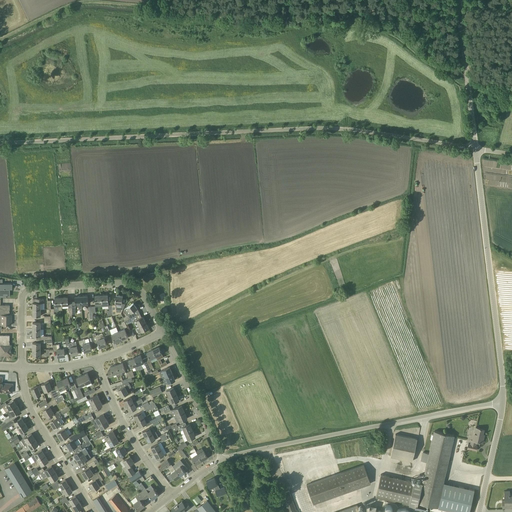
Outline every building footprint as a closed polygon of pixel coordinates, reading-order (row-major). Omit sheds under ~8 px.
[(11,284),(0,283),(0,296),(6,296),(9,296),(9,288),(11,288),(11,284)] [(0,314),(9,315),(9,305),(0,305),(0,299),(0,298),(0,314)] [(33,309),(41,309),(41,303),(43,303),(43,299),(36,299),(36,303),(33,303),(33,309)] [(124,320),(133,317),(137,315),(134,310),(137,308),(134,303),(134,302),(127,307),(124,310),(128,316),(123,318),(124,320)] [(112,305),(113,315),(121,313),(123,309),(116,309),(116,304),(112,305)] [(1,325),(7,325),(8,325),(11,325),(11,315),(9,315),(0,314),(0,329),(1,330),(1,325)] [(139,326),(139,325),(146,322),(143,316),(133,321),(136,327),(139,326)] [(146,322),(139,325),(139,326),(136,327),(139,333),(142,331),(142,332),(149,328),(146,322)] [(124,328),(118,331),(121,340),(128,337),(124,328)] [(118,331),(111,334),(115,342),(121,340),(118,331)] [(104,338),(103,333),(96,335),(95,333),(92,334),(95,344),(95,342),(98,341),(100,347),(107,345),(105,340),(104,338)] [(0,344),(0,345),(9,345),(9,335),(0,335),(0,344)] [(77,346),(76,341),(69,343),(69,338),(65,339),(66,343),(67,348),(67,349),(70,349),(72,355),(78,353),(77,346)] [(90,342),(85,343),(84,339),(79,341),(79,342),(80,344),(80,347),(83,346),(85,352),(92,350),(90,342)] [(63,343),(64,348),(60,349),(59,344),(53,345),(54,351),(57,350),(58,357),(65,356),(64,349),(67,348),(66,343),(63,343)] [(11,345),(9,345),(0,345),(0,350),(0,355),(11,355),(11,345)] [(158,346),(153,349),(156,357),(158,360),(159,359),(164,357),(158,346)] [(156,357),(153,349),(147,352),(149,356),(145,358),(151,369),(153,368),(151,362),(152,362),(151,359),(156,357)] [(145,358),(142,359),(141,355),(134,357),(139,369),(139,370),(143,368),(141,364),(144,363),(144,365),(145,364),(149,373),(152,372),(151,369),(145,358)] [(139,369),(134,357),(128,360),(132,368),(135,366),(136,370),(139,369)] [(123,362),(116,364),(120,375),(123,374),(122,371),(125,370),(123,362)] [(120,375),(116,364),(110,367),(111,370),(108,371),(110,377),(113,376),(114,377),(120,375)] [(162,378),(172,373),(170,367),(162,370),(159,371),(162,378)] [(82,375),(86,384),(91,382),(87,373),(82,375)] [(172,373),(162,378),(165,384),(175,380),(172,373)] [(82,375),(77,377),(80,386),(86,384),(82,375)] [(2,377),(0,376),(0,392),(12,393),(12,384),(2,383),(2,377)] [(74,389),(74,390),(77,397),(78,399),(81,398),(76,388),(74,383),(71,384),(67,377),(62,379),(66,388),(71,386),(72,390),(74,389)] [(57,381),(58,384),(61,390),(60,391),(59,389),(56,390),(59,396),(63,400),(64,399),(62,393),(67,391),(66,388),(62,379),(57,381)] [(56,390),(56,388),(52,390),(49,381),(42,384),(45,391),(50,389),(54,399),(59,396),(56,390)] [(131,387),(129,382),(128,381),(123,383),(123,384),(117,386),(116,386),(118,390),(121,396),(128,392),(127,389),(131,387)] [(40,390),(42,389),(40,385),(31,389),(35,397),(41,394),(40,390)] [(169,397),(176,394),(174,387),(166,390),(169,397)] [(176,394),(169,397),(167,398),(170,404),(179,400),(176,394)] [(100,400),(97,395),(89,399),(91,404),(100,400)] [(54,399),(48,403),(47,403),(49,406),(43,410),(47,417),(54,413),(51,407),(58,403),(63,400),(59,396),(54,399)] [(130,397),(124,400),(127,406),(133,402),(130,397)] [(139,403),(143,401),(141,398),(133,402),(127,406),(130,412),(136,408),(140,406),(139,403)] [(47,403),(48,403),(46,399),(39,403),(41,407),(47,403)] [(7,404),(3,407),(6,412),(7,412),(10,410),(17,405),(14,400),(7,404)] [(100,400),(91,404),(94,409),(102,405),(100,400)] [(144,407),(147,411),(157,406),(154,401),(149,404),(144,407)] [(17,405),(10,410),(13,415),(21,411),(17,405)] [(177,415),(185,412),(182,405),(171,410),(174,416),(177,415)] [(71,409),(68,406),(61,410),(63,414),(71,409)] [(137,421),(144,417),(141,411),(134,415),(137,421)] [(187,418),(185,412),(177,415),(174,416),(177,423),(180,421),(187,418)] [(61,418),(62,417),(59,413),(53,416),(55,418),(50,421),(54,428),(64,422),(61,418)] [(79,423),(83,421),(92,415),(91,413),(86,416),(85,414),(77,419),(78,421),(79,423)] [(162,418),(160,413),(155,416),(156,417),(151,420),(153,423),(162,418)] [(106,419),(103,414),(95,418),(98,423),(98,424),(106,419)] [(9,418),(9,417),(4,420),(5,421),(0,424),(1,426),(2,426),(11,420),(9,418)] [(11,420),(13,423),(13,424),(16,428),(18,427),(25,423),(21,417),(18,419),(16,417),(11,420)] [(144,417),(137,421),(140,427),(147,423),(144,417)] [(73,419),(64,425),(67,430),(76,424),(75,423),(73,419)] [(98,424),(98,423),(94,425),(96,428),(97,427),(97,428),(100,426),(101,429),(109,424),(106,419),(98,424)] [(11,420),(2,426),(2,427),(4,430),(9,427),(8,426),(13,423),(11,420)] [(177,426),(168,430),(170,433),(179,428),(182,435),(193,430),(190,424),(186,425),(185,422),(177,426)] [(28,428),(25,423),(18,427),(16,428),(15,429),(19,434),(21,432),(21,433),(28,428)] [(152,433),(149,427),(142,431),(145,437),(152,433)] [(484,437),(482,437),(484,429),(476,427),(473,440),(471,440),(470,444),(468,443),(467,448),(476,450),(477,446),(476,445),(476,441),(482,443),(484,437)] [(61,440),(69,435),(66,430),(65,428),(57,433),(61,440)] [(86,434),(83,429),(71,436),(73,439),(67,443),(71,449),(78,445),(81,443),(78,438),(86,434)] [(182,435),(185,441),(188,440),(195,436),(193,430),(182,435)] [(116,436),(113,431),(105,435),(108,440),(116,436)] [(152,433),(145,437),(149,442),(156,439),(155,438),(159,437),(156,431),(152,433)] [(454,435),(434,431),(422,483),(414,482),(409,504),(409,505),(417,507),(418,503),(458,511),(469,511),(474,490),(443,483),(454,435)] [(11,443),(19,438),(17,435),(12,438),(9,432),(6,434),(9,441),(11,443)] [(32,433),(25,438),(21,440),(24,445),(28,443),(35,439),(32,433)] [(417,438),(395,434),(390,456),(412,461),(417,438)] [(116,436),(108,440),(111,445),(119,441),(116,436)] [(20,441),(19,438),(11,443),(13,447),(16,445),(15,443),(20,441)] [(38,444),(35,439),(28,443),(31,449),(38,444)] [(86,442),(80,445),(82,449),(83,448),(82,448),(87,445),(88,446),(92,443),(89,440),(86,442)] [(187,445),(185,442),(177,447),(178,450),(181,449),(187,445)] [(161,449),(158,443),(151,447),(154,452),(161,449)] [(127,452),(123,445),(116,449),(119,454),(117,455),(117,456),(114,458),(110,461),(112,464),(123,457),(121,455),(127,452)] [(88,452),(85,447),(82,449),(74,454),(77,459),(88,452)] [(202,448),(196,451),(202,460),(208,457),(202,448)] [(45,455),(42,449),(34,454),(31,456),(35,461),(38,459),(45,455)] [(154,452),(157,458),(164,454),(161,449),(154,452)] [(178,450),(184,458),(187,456),(181,449),(178,450)] [(196,464),(202,460),(196,451),(190,455),(192,457),(196,464)] [(88,452),(77,459),(80,464),(85,461),(87,464),(88,464),(96,459),(94,456),(91,457),(88,452)] [(49,460),(45,455),(38,459),(41,465),(49,460)] [(123,460),(127,466),(123,468),(129,477),(135,472),(130,465),(134,462),(130,456),(123,460)] [(96,459),(88,464),(89,466),(81,471),(86,478),(93,473),(91,469),(99,463),(97,458),(96,459)] [(167,459),(161,464),(164,468),(171,463),(167,459)] [(15,463),(5,469),(20,493),(19,493),(22,497),(32,491),(15,463)] [(364,464),(307,484),(314,504),(371,483),(364,464)] [(52,465),(41,472),(44,478),(48,475),(48,476),(55,471),(52,465)] [(181,465),(175,469),(180,476),(185,472),(181,465)] [(32,470),(32,469),(26,472),(29,476),(34,473),(39,470),(37,467),(32,470)] [(180,476),(175,469),(170,473),(175,480),(180,476)] [(133,482),(136,479),(142,475),(139,470),(135,472),(129,477),(133,482)] [(48,476),(51,481),(59,477),(55,471),(48,476)] [(101,480),(103,479),(99,473),(97,474),(91,477),(93,481),(89,483),(93,490),(100,486),(103,484),(101,480)] [(414,482),(381,474),(376,497),(409,504),(414,482)] [(214,477),(207,481),(210,488),(214,486),(216,490),(215,490),(217,496),(227,493),(225,487),(219,489),(217,484),(218,484),(214,477)] [(61,486),(63,489),(69,485),(65,479),(58,484),(56,481),(51,484),(55,490),(61,486)] [(118,485),(114,479),(106,484),(109,490),(118,485)] [(141,482),(140,484),(136,487),(138,489),(141,493),(145,498),(149,495),(152,499),(159,494),(154,488),(149,492),(141,482)] [(63,489),(66,494),(66,495),(72,491),(69,485),(63,489)] [(297,511),(297,510),(296,510),(291,496),(289,491),(282,493),(284,498),(283,499),(288,511),(297,511)] [(511,494),(510,494),(509,491),(504,491),(505,503),(502,503),(503,508),(511,507),(511,494)] [(141,493),(136,497),(138,500),(133,503),(138,510),(145,505),(142,501),(145,498),(141,493)] [(116,494),(109,500),(118,511),(128,511),(129,510),(116,494)] [(193,499),(196,504),(201,500),(198,495),(193,499)] [(73,505),(79,501),(75,496),(68,500),(67,498),(62,501),(63,503),(66,502),(67,504),(71,502),(73,505)] [(40,503),(36,497),(27,503),(31,508),(40,503)] [(107,511),(98,497),(93,500),(100,511),(107,511)] [(216,511),(207,500),(197,508),(200,511),(216,511)] [(75,511),(83,507),(79,501),(73,505),(70,507),(73,511),(75,511)] [(191,507),(187,502),(184,504),(182,501),(178,504),(178,503),(171,508),(174,511),(180,511),(187,508),(188,509),(191,507)] [(22,506),(23,506),(26,511),(28,511),(32,510),(31,508),(27,503),(22,506)]
